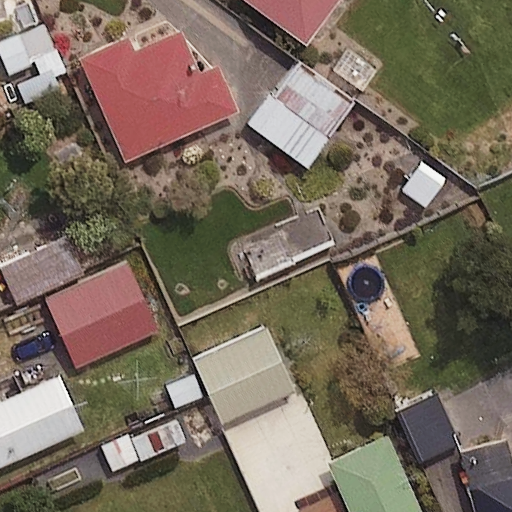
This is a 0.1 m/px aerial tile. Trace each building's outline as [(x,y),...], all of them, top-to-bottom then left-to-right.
[(337,0),(245,0),(303,44),(337,0)] [(63,69),(43,23),(0,41),(0,55),(7,73),(35,61),(43,78),(63,69)] [(193,73),(176,33),(130,53),(124,40),(78,60),(122,161),(233,113),(212,65),(193,73)] [(350,106),(294,63),(248,124),(304,167),(350,106)] [(84,270),(68,236),(0,268),(16,301),(84,270)] [(156,330),(125,261),(44,297),(75,366),(156,330)] [(264,328),(190,360),(195,371),(164,385),(175,409),(206,395),(218,423),(292,390),(264,328)] [(0,401),(0,465),(81,430),(57,376),(0,401)] [(432,393),(394,410),(417,463),(456,446),(432,393)] [(186,441),(176,417),(101,446),(111,470),(186,441)] [(301,492),(276,430),(233,447),(258,509),(301,492)] [(418,511),(386,437),(326,463),(346,511),(418,511)] [(460,483),(469,481),(477,511),(511,511),(511,469),(511,470),(504,442),(453,455),(460,483)]
